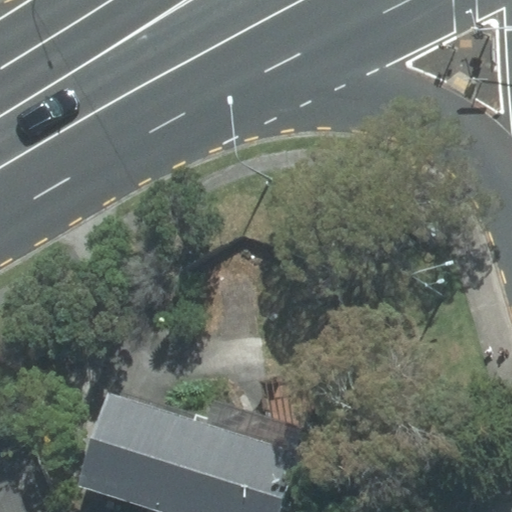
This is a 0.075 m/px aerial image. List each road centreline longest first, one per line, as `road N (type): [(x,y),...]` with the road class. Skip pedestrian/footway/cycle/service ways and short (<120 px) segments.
road 1 (primary): [(511,191),(464,144),(405,113),(173,70)]
road 2 (primary): [(0,160),(179,0)]
road 3 (primary): [(173,70),(0,164)]
road 4 (primary): [(308,0),(173,70)]
